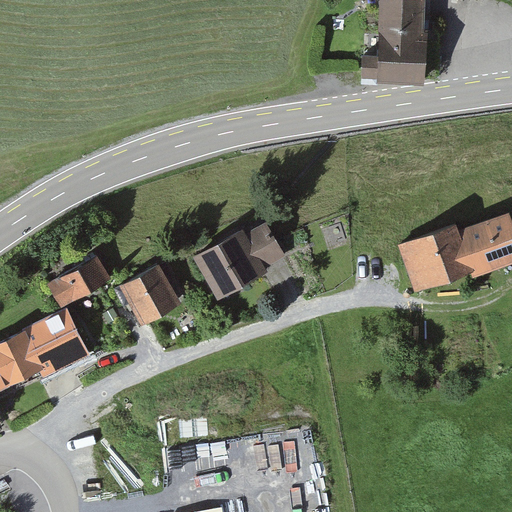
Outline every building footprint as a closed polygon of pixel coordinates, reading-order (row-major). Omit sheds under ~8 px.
[(384,0),(382,56),(367,55),(366,72),(380,73),(380,76),(438,79),(439,49),(440,21),(425,21),(425,0),(384,0)] [(511,222),(510,216),(461,233),(458,225),(403,245),(417,285),(472,265),(476,275),(511,262),(511,222)] [(205,256),(226,293),(269,269),(267,266),(287,255),(271,228),(252,239),(248,232),(205,256)] [(103,258),(56,285),(67,305),(91,291),(93,296),(117,282),(103,258)] [(161,266),(120,289),(130,307),(136,303),(146,321),(181,301),(161,266)] [(90,355),(69,312),(0,345),(0,392),(3,397),(90,355)] [(0,499),(0,511),(16,511),(8,496),(0,499)]
